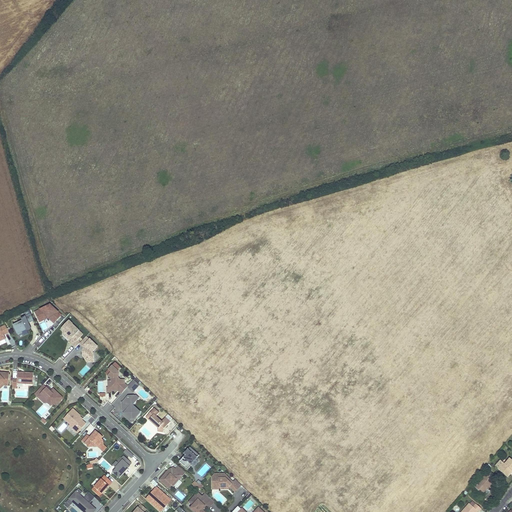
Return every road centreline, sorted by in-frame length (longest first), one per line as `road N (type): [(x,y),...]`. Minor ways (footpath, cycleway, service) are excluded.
road 1 (track): [(66,274),(358,167),(511,125)]
road 2 (residential): [(0,358),(45,364),(155,463)]
